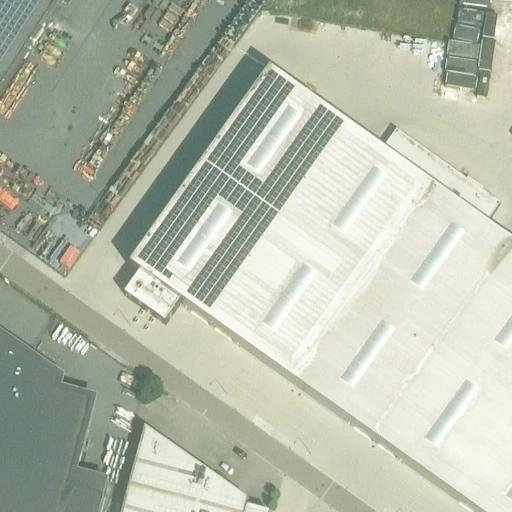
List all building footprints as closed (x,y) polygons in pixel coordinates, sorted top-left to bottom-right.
[(0,0),(0,97),(62,0),(0,0)] [(139,277),(125,297),(165,326),(180,306),(469,511),(511,511),(511,245),(487,227),(501,207),(397,133),(383,153),(270,73),(129,270),(139,277)] [(69,489),(93,402),(58,391),(60,380),(0,338),(0,511),(101,511),(105,498),(69,489)] [(261,399),(272,383),(241,361),(230,377),(261,399)] [(122,511),(261,511),(247,508),(249,503),(145,430),(122,511)]
